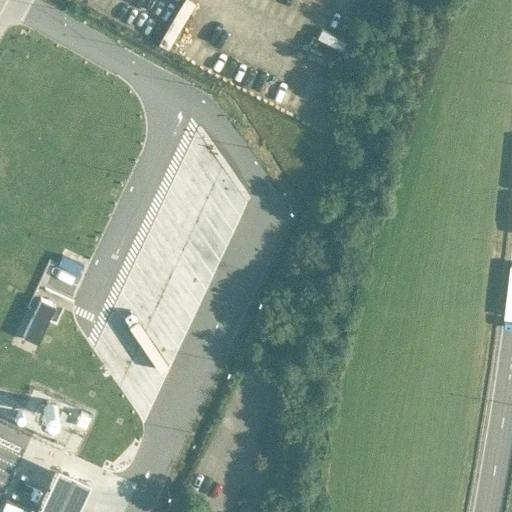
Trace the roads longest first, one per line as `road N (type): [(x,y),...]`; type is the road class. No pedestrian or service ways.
road 1 (unclassified): [(485,511),(511,341)]
road 2 (unknown): [(204,511),(264,382)]
